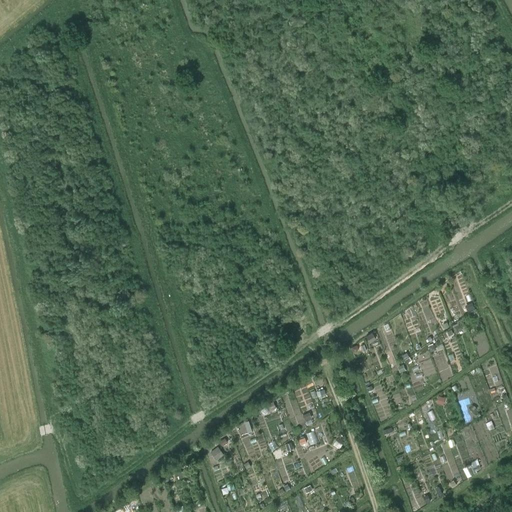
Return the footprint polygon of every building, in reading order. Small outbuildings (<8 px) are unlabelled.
[(272,402),(267,404),(268,405),(271,414),(277,411),(273,402),(272,402)] [(316,430),(307,433),(310,444),(319,442),(316,430)] [(276,442),(269,448),(272,452),(280,447),(276,442)] [(218,448),(211,453),(216,460),(223,455),(218,448)] [(471,467),(465,471),(468,477),(474,474),(471,467)] [(186,470),(178,473),(180,479),(188,476),(186,470)]
